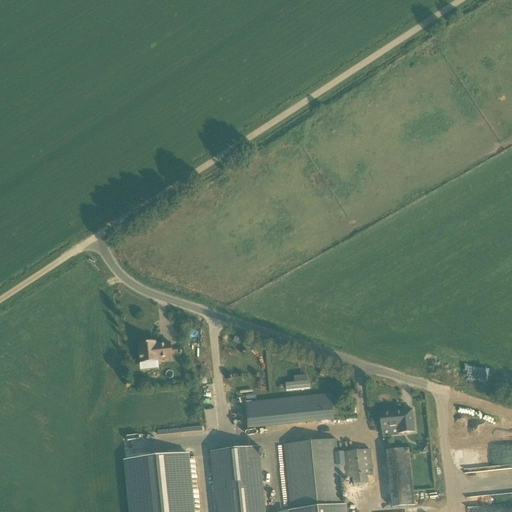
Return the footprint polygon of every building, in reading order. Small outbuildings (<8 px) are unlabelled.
[(158,342),(158,340),(141,342),(142,350),(140,350),(141,361),(160,359),(160,358),(174,356),(172,341),(158,342)] [(311,379),(293,381),(294,390),(312,388),(311,379)] [(248,430),(334,421),(331,394),(246,403),(248,430)] [(382,430),(406,427),(404,411),(380,413),(382,430)] [(288,511),(287,511),(346,511),(346,506),(343,506),(340,480),(353,478),(353,485),(370,484),(369,477),(373,476),(370,450),(337,453),(336,440),(285,445),(292,511),(288,511)] [(265,511),(263,482),(261,482),(257,448),(213,452),(218,511),(265,511)] [(392,509),(397,508),(414,506),(408,449),(391,451),(386,451),(392,509)] [(196,511),(191,454),(129,460),(133,511),(196,511)] [(443,502),(443,492),(422,493),(422,503),(443,502)]
